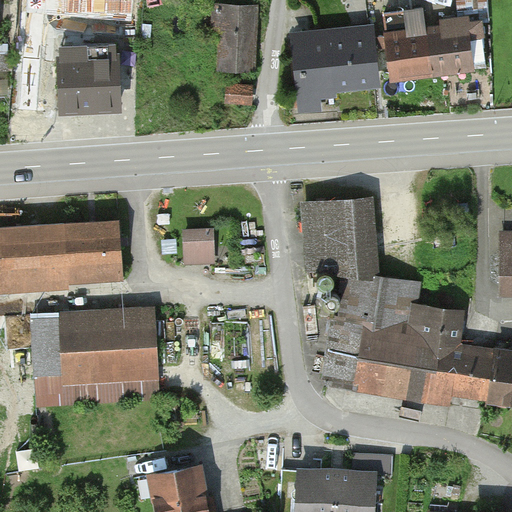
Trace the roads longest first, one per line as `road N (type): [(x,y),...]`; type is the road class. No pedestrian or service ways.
road 1 (residential): [(262,152),(302,392),(340,425),(485,448),(511,470)]
road 2 (primary): [(0,172),(262,152)]
road 3 (primary): [(262,152),(511,134)]
road 4 (residential): [(262,152),(285,0)]
